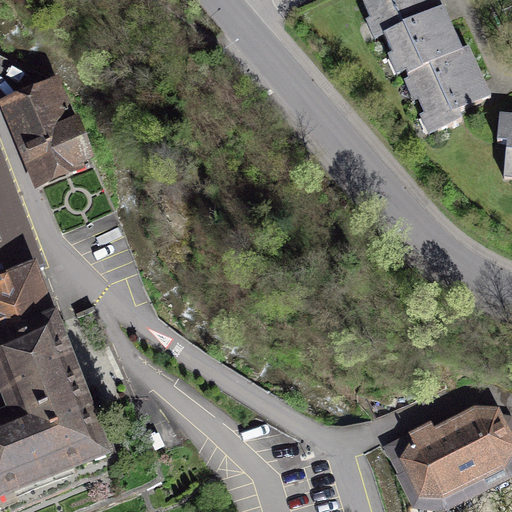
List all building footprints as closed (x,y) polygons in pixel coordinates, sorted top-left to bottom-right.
[(394,82),(405,77),(460,53),(437,0),(369,0),(359,5),(394,82)] [(467,50),(460,53),(405,77),(409,86),(400,90),(408,107),(416,104),(422,118),(414,121),(424,143),(461,127),(456,118),(490,103),(467,50)] [(59,77),(0,101),(37,189),(95,164),(59,77)] [(511,120),(496,120),(495,149),(503,149),(501,183),(511,183),(511,120)] [(0,199),(14,194),(0,157),(0,199)] [(14,194),(0,199),(0,285),(35,272),(42,269),(14,194)] [(51,309),(35,272),(0,285),(0,391),(4,403),(0,404),(0,493),(113,453),(60,305),(51,309)] [(436,425),(397,445),(413,475),(412,475),(426,502),(448,505),(511,470),(511,428),(504,413),(481,410),(440,433),(436,425)]
